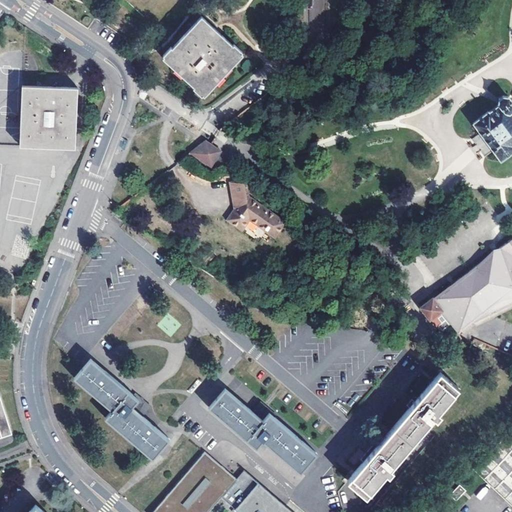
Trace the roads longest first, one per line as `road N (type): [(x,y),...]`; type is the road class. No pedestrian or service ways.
road 1 (tertiary): [(34,350),(123,83)]
road 2 (tertiary): [(34,350),(34,395),(48,436),(115,511)]
road 3 (unclassified): [(316,0),(314,33),(303,49),(216,112),(197,116)]
